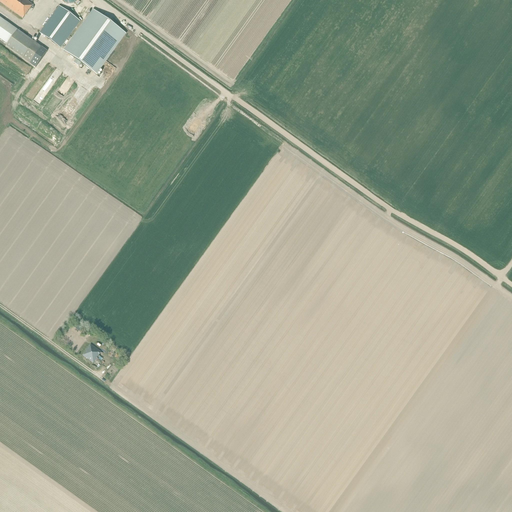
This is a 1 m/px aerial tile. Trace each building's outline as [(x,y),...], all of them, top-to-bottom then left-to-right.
[(24,0),(0,0),(0,1),(0,2),(23,19),(33,6),(24,0)] [(59,7),(40,34),(60,49),(80,22),(59,7)] [(94,11),(64,51),(76,60),(74,63),(78,67),(81,63),(96,75),(125,34),(94,11)] [(0,17),(0,39),(7,45),(6,47),(36,68),(47,52),(0,17)] [(25,62),(0,43),(0,55),(19,70),(25,62)] [(56,68),(51,64),(27,96),(32,100),(56,68)] [(63,73),(57,68),(33,101),(40,105),(63,73)] [(76,82),(69,77),(45,110),(52,115),(76,82)] [(88,92),(81,86),(65,107),(73,113),(88,92)] [(27,109),(19,121),(48,143),(56,131),(27,109)] [(76,324),(74,327),(81,333),(84,329),(76,324)] [(101,353),(91,346),(90,346),(83,356),(93,364),(101,353)]
